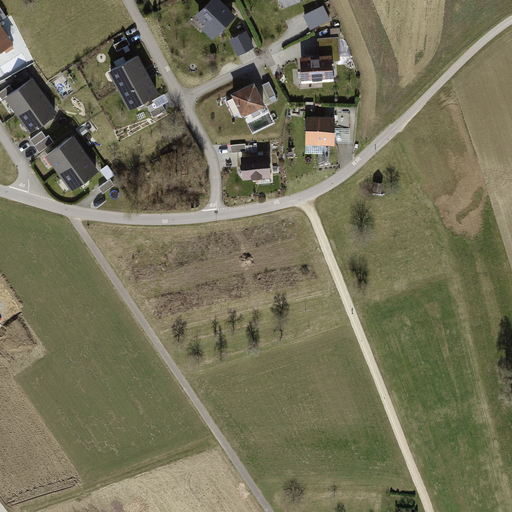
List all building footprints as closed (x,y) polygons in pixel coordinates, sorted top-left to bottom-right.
[(241,16),(224,0),(216,0),(201,15),(211,25),(207,29),(218,39),(241,16)] [(333,20),(325,5),(306,14),(314,30),(333,20)] [(0,24),(0,50),(4,48),(7,52),(14,46),(0,24)] [(257,46),(249,31),(233,39),(242,55),(257,46)] [(323,56),(308,56),(309,82),(344,81),(342,38),(322,39),(323,56)] [(147,74),(137,56),(111,70),(121,88),(147,74)] [(157,93),(147,74),(121,88),(131,106),(157,93)] [(44,95),(32,78),(14,91),(8,95),(20,112),(44,95)] [(272,106),(260,82),(237,94),(249,117),(272,106)] [(8,95),(14,91),(10,85),(0,92),(0,95),(3,99),(8,95)] [(163,104),(170,100),(165,94),(147,105),(155,117),(167,110),(163,104)] [(56,112),(44,95),(20,112),(32,129),(56,112)] [(343,118),(314,117),(313,145),(342,146),(343,118)] [(452,124),(411,142),(428,179),(468,161),(452,124)] [(35,146),(47,137),(42,131),(31,139),(35,146)] [(35,146),(40,152),(54,142),(50,135),(47,137),(35,146)] [(85,153),(73,136),(49,153),(61,170),(85,153)] [(97,170),(85,153),(61,170),(73,187),(97,170)] [(277,154),(248,157),(251,181),(280,177),(277,154)] [(102,169),(109,178),(115,173),(108,164),(102,169)] [(104,193),(115,185),(111,179),(100,187),(104,193)]
